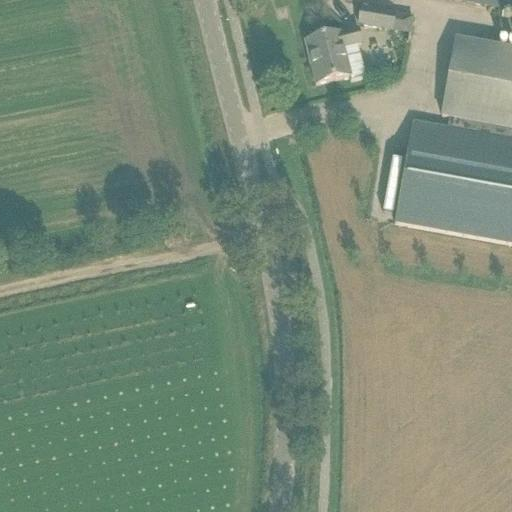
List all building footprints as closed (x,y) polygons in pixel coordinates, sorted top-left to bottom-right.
[(511,0),(440,0),(511,13),(511,0)] [(391,32),(409,36),(412,20),(394,17),(394,16),(361,10),(358,27),(391,33),(391,32)] [(365,80),(359,56),(345,60),(343,50),(360,46),(357,32),(339,37),(339,36),(304,45),(315,88),(349,79),(350,84),(365,80)] [(438,119),(511,132),(511,52),(452,42),(438,119)] [(394,227),(419,231),(511,248),(511,143),(412,125),(405,169),(394,227)]
